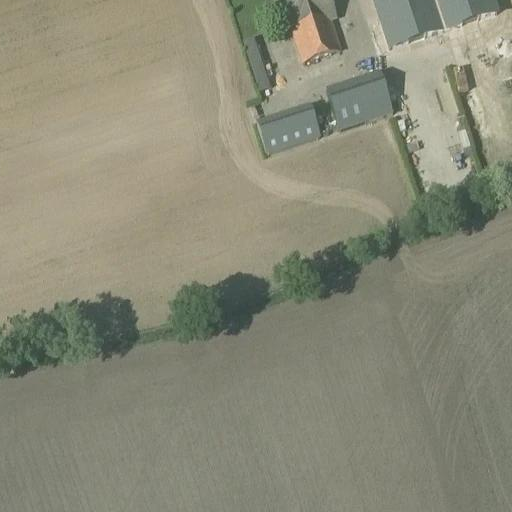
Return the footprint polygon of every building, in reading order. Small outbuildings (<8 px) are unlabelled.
[(325,0),(273,0),(284,33),(289,32),(299,65),(338,53),(329,23),(333,22),(325,0)] [(490,21),(483,0),(365,0),(382,55),(490,21)] [(434,65),(419,69),(423,86),(438,82),(434,65)] [(378,77),(324,94),(338,136),(391,119),(378,77)] [(307,110),(251,128),(262,162),(318,144),(307,110)]
